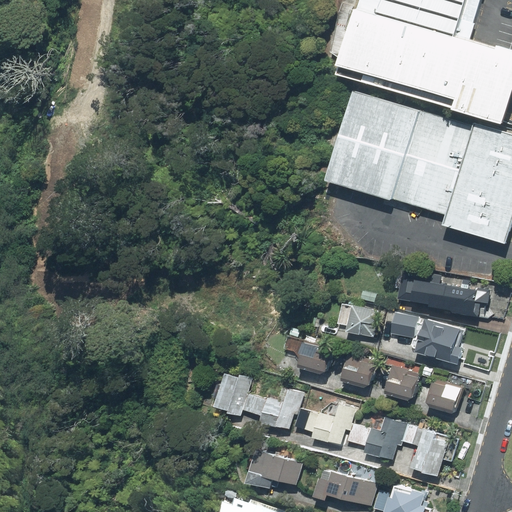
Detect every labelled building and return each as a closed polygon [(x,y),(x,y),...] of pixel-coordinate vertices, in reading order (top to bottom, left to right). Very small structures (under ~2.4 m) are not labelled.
[(485,0),(358,0),(336,75),(506,124),(511,105),(511,49),(474,39),(485,0)] [(511,249),(511,244),(511,132),(511,133),(358,87),(329,182),(446,216),(442,229),(511,249)] [(442,279),(408,272),(403,298),(435,304),(434,306),(480,315),(485,293),(441,285),(442,279)] [(379,294),(364,291),(362,299),(377,302),(379,294)] [(381,312),(357,307),(352,331),(376,336),(381,312)] [(420,319),(397,315),(393,333),(416,338),(420,319)] [(465,332),(429,321),(419,353),(460,365),(465,349),(460,348),(465,332)] [(332,351),(310,344),(304,367),(326,373),(332,351)] [(376,363),(353,356),(346,380),(369,387),(376,363)] [(420,376),(398,369),(391,392),(413,399),(420,376)] [(244,413),(254,379),(228,372),(219,406),(244,413)] [(465,388),(438,381),(431,406),(458,414),(465,388)] [(307,427),(311,411),(302,409),(306,395),(292,391),(288,404),(272,400),(266,421),(293,428),(295,424),(307,427)] [(265,414),(269,400),(252,396),(249,409),(265,414)] [(351,429),(357,409),(344,406),(340,419),(314,412),(309,429),(319,432),(317,436),(343,443),(347,428),(351,429)] [(385,433),(377,431),(371,452),(395,459),(400,438),(415,442),(419,429),(388,421),(385,433)] [(372,430),(357,425),(352,441),(368,446),(372,430)] [(439,435),(419,429),(415,444),(425,447),(420,468),(440,474),(449,443),(437,440),(439,435)] [(306,463),(262,452),(254,482),(273,487),(275,478),(300,484),(306,463)] [(380,485),(338,473),(336,483),(324,480),(320,497),(329,499),(331,494),(374,506),(380,485)] [(395,499),(391,511),(427,511),(428,509),(424,507),(427,495),(417,493),(416,496),(400,492),(398,499),(395,499)]
